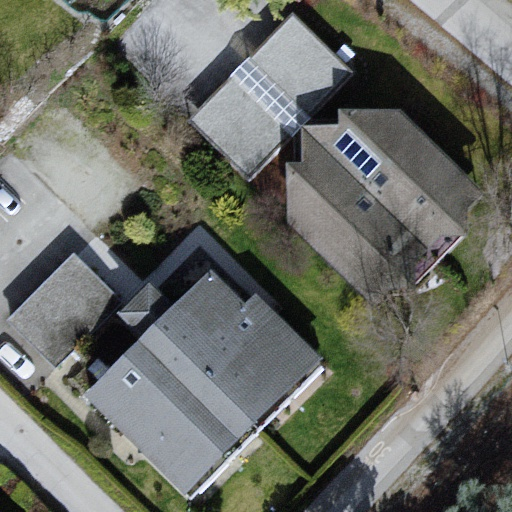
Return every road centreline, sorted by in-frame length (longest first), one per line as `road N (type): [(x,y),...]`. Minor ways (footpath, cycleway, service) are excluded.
road 1 (residential): [(511,320),(341,511)]
road 2 (residential): [(87,511),(0,428)]
